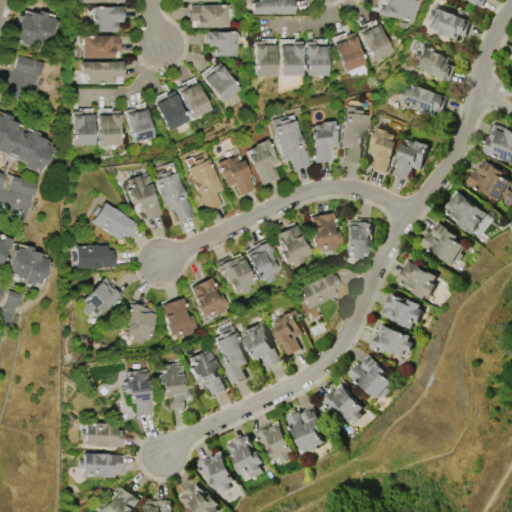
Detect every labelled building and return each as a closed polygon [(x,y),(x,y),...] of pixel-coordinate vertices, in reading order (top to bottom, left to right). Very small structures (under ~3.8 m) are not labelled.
[(256,0),(290,0),(291,14),(251,14),(251,2),(257,2),(256,0)] [(414,0),(409,21),(377,14),(378,6),(382,6),(383,0),(414,0)] [(226,5),(226,27),(195,28),(195,22),(188,22),(188,14),(190,14),(190,5),(226,5)] [(434,6),(470,20),(465,35),(459,33),(457,39),(436,31),(435,31),(426,28),(429,20),(425,19),(428,11),(432,12),(434,6)] [(91,32),(91,7),(121,7),(121,19),(119,19),(119,21),(113,22),(114,31),(91,32)] [(38,10),(47,13),(46,16),(55,19),(52,28),(54,28),(52,35),(51,35),(50,38),(47,38),(46,44),(39,42),(38,44),(30,42),(29,46),(19,43),(20,40),(14,39),(16,33),(14,32),(14,28),(13,28),(15,21),(17,21),(19,13),(28,16),(29,12),(37,14),(38,10)] [(390,52),(369,61),(355,30),(364,26),(366,30),(377,25),(390,52)] [(234,31),(235,56),(209,57),(209,46),(203,47),(203,32),(234,31)] [(363,64),(343,71),(332,44),(344,39),(342,36),(351,32),(363,64)] [(81,58),(81,36),(119,36),(119,52),(112,52),(112,57),(81,58)] [(274,75),(252,75),(252,41),(261,41),(261,46),(274,46),(274,75)] [(300,75),(278,75),(278,46),(291,45),(291,41),(300,41),(300,75)] [(326,75),(304,75),(304,42),(313,42),(313,47),(326,47),(326,75)] [(449,81),(412,67),(415,60),(411,59),(414,51),(417,52),(419,46),(429,50),(430,49),(451,57),(448,63),(455,65),(449,81)] [(12,69),(16,56),(41,63),(38,76),(12,69)] [(80,62),(120,62),(120,77),(112,77),(113,83),(86,84),(86,74),(80,74),(80,62)] [(237,89),(220,102),(209,88),(209,89),(202,79),(212,71),(210,68),(217,63),(237,89)] [(411,82),(447,96),(441,113),(435,110),(433,115),(403,104),(406,97),(402,95),(405,87),(408,89),(411,82)] [(209,110),(190,119),(175,89),(183,85),(184,88),(195,83),(209,110)] [(186,121),(166,131),(153,105),(165,99),(163,95),(171,91),(186,121)] [(358,108),(358,111),(358,114),(364,115),(363,130),(364,130),(363,143),(361,143),(361,147),(362,148),(361,163),(344,161),(346,147),(338,147),(343,106),(358,108)] [(152,137),(131,143),(122,110),(131,108),(132,112),(145,109),(152,137)] [(92,144),(71,145),(70,111),(79,110),(79,116),(92,115),(92,144)] [(118,144),(97,145),(96,116),(109,115),(109,110),(117,110),(118,144)] [(3,113),(11,117),(9,120),(17,123),(15,127),(21,130),(22,126),(26,128),(24,131),(30,133),(31,130),(39,133),(37,137),(45,140),(43,143),(52,147),(49,156),(50,157),(48,163),(47,162),(45,166),(43,165),(40,171),(34,168),(33,171),(24,167),(25,163),(0,152),(0,116),(1,117),(3,113)] [(280,159),(268,120),(283,116),(285,122),(292,120),(296,134),(297,134),(301,145),(300,146),(301,150),(302,150),(307,165),(291,170),(287,157),(280,159)] [(331,120),(334,147),(326,148),(328,161),(312,163),(308,132),(311,131),(310,125),(318,124),(317,122),(331,120)] [(511,162),(482,151),(493,123),(511,130),(511,162)] [(398,142),(394,155),(392,155),(387,172),(372,167),(376,154),(368,151),(377,126),(390,131),(389,132),(396,134),(394,140),(398,142)] [(264,139),(276,162),(269,166),(275,178),(261,185),(247,157),(250,155),(247,150),(253,146),(253,145),(264,139)] [(417,140),(429,144),(421,169),(412,166),(408,178),(394,173),(404,144),(407,145),(409,139),(416,142),(417,140)] [(252,189),(238,195),(232,183),(226,186),(215,163),(226,157),(227,160),(234,156),(236,161),(240,159),(248,175),(246,176),(252,189)] [(206,158),(221,190),(213,193),(219,205),(205,212),(198,198),(199,197),(197,193),(196,194),(191,182),(192,182),(186,169),(192,166),(190,162),(199,158),(200,161),(206,158)] [(480,158),(503,171),(501,174),(509,179),(498,200),(466,182),(480,158)] [(165,212),(153,180),(160,178),(159,174),(166,171),(168,175),(175,172),(180,186),(181,186),(186,198),(184,198),(185,202),(186,201),(192,217),(177,222),(172,209),(165,212)] [(145,173),(161,214),(147,220),(142,208),(138,210),(135,202),(131,203),(126,190),(128,189),(125,180),(137,175),(137,176),(145,173)] [(33,195),(7,189),(11,176),(36,183),(33,195)] [(444,209),(458,191),(476,205),(486,213),(470,234),(456,223),(458,221),(444,209)] [(101,202),(135,224),(126,237),(119,233),(116,239),(88,222),(92,216),(89,214),(94,206),(98,208),(101,202)] [(308,217),(330,213),(334,231),(336,231),(339,243),(334,244),(334,249),(320,252),(319,248),(312,249),(309,231),(311,231),(308,217)] [(343,253),(344,222),(358,222),(358,221),(367,221),(367,222),(371,223),(370,234),(368,234),(368,251),(365,251),(365,253),(359,253),(358,258),(350,258),(350,253),(343,253)] [(273,235),(294,224),(309,253),(302,257),(304,259),(291,266),(289,263),(285,265),(279,253),(282,252),(273,235)] [(420,244),(429,232),(431,234),(437,225),(439,227),(441,224),(458,235),(456,239),(464,244),(459,252),(462,254),(457,261),(453,258),(450,264),(420,244)] [(0,239),(1,240),(3,237),(11,240),(0,265),(0,239)] [(252,245),(266,238),(273,252),(271,253),(275,261),(272,262),(277,271),(271,274),(273,279),(265,284),(262,278),(258,281),(245,257),(246,256),(245,253),(254,248),(252,245)] [(73,246),(83,246),(83,245),(95,244),(95,246),(105,245),(105,250),(111,250),(112,261),(113,261),(113,267),(74,268),(74,262),(70,262),(69,253),(73,253),(73,246)] [(13,247),(23,249),(23,246),(31,248),(30,251),(39,253),(38,257),(47,259),(45,269),(46,269),(45,275),(44,275),(43,279),(41,278),(40,284),(33,283),(32,285),(23,283),(24,280),(15,277),(15,275),(9,273),(11,267),(9,267),(9,263),(7,262),(9,255),(11,256),(13,247)] [(216,266),(240,255),(253,283),(248,285),(250,290),(242,294),(239,289),(233,292),(230,283),(225,285),(216,266)] [(397,279),(409,260),(428,272),(428,270),(437,275),(433,282),(436,284),(429,296),(425,294),(423,298),(412,291),(413,289),(397,279)] [(296,288),(331,271),(338,286),(335,287),(337,290),(334,291),(336,295),(306,309),(303,302),(299,304),(295,295),(299,294),(296,288)] [(189,288),(210,278),(218,295),(220,294),(225,305),(221,307),(223,311),(210,317),(209,314),(201,318),(196,306),(197,305),(189,288)] [(111,283),(122,295),(111,306),(109,304),(103,311),(100,308),(93,315),(90,311),(86,315),(79,308),(83,304),(79,300),(101,279),(108,286),(111,283)] [(7,291),(19,294),(16,307),(4,304),(7,291)] [(381,314),(390,293),(408,300),(409,299),(420,304),(419,308),(423,309),(417,322),(414,320),(411,328),(398,323),(399,321),(381,314)] [(159,306),(181,298),(188,316),(189,315),(194,327),(189,329),(191,333),(177,338),(175,334),(169,337),(164,324),(165,324),(159,306)] [(128,304),(154,311),(147,340),(140,338),(139,344),(130,342),(131,337),(125,335),(127,326),(125,326),(127,317),(125,317),(128,304)] [(291,310),(303,333),(295,337),(301,349),(287,355),(280,340),(279,341),(272,328),(276,326),(273,320),(280,317),(280,315),(291,310)] [(253,360),(243,339),(246,338),(242,329),(261,320),(271,341),(270,341),(273,348),(274,347),(280,360),(266,367),(261,356),(253,360)] [(383,352),(368,346),(374,332),(378,333),(382,324),(410,335),(408,340),(413,342),(409,351),(405,349),(402,354),(393,350),(392,353),(384,350),(383,352)] [(246,377),(232,384),(212,341),(219,338),(216,332),(230,325),(248,362),(241,365),(246,377)] [(207,352),(225,388),(211,395),(206,384),(200,387),(198,382),(195,384),(187,368),(190,366),(186,358),(198,352),(200,355),(207,352)] [(349,374),(359,363),(361,365),(368,358),(370,359),(372,357),(387,371),(384,375),(391,381),(386,387),(389,390),(383,396),(380,393),(375,398),(349,374)] [(179,365),(183,406),(168,408),(167,396),(162,397),(161,388),(157,388),(155,375),(158,375),(157,365),(169,364),(169,366),(179,365)] [(124,371),(144,368),(151,413),(135,415),(133,403),(128,403),(126,393),(123,393),(121,381),(126,381),(124,371)] [(323,402),(342,384),(362,407),(358,411),(361,415),(355,421),(352,418),(347,422),(341,415),(337,418),(323,402)] [(311,406),(313,411),(315,410),(320,420),(319,421),(323,430),(318,432),(323,442),(315,446),(315,447),(308,451),(306,446),(301,448),(288,421),(290,421),(288,416),(311,406)] [(256,433),(280,422),(292,450),(288,452),(291,458),(282,462),(280,457),(274,460),(270,452),(266,454),(256,433)] [(82,445),(82,438),(78,438),(79,430),(83,430),(84,424),(92,424),(92,423),(105,423),(105,425),(113,425),(113,431),(122,431),(122,447),(82,445)] [(227,445),(248,435),(256,452),(258,451),(264,462),(258,465),(260,468),(248,474),(246,471),(238,474),(233,463),(235,462),(227,445)] [(82,453),(121,455),(120,472),(112,471),(112,477),(80,476),(81,468),(77,468),(77,459),(81,460),(82,453)] [(221,453),(234,480),(229,483),(231,487),(223,491),(221,486),(214,489),(210,480),(209,481),(205,473),(203,474),(198,463),(201,462),(201,461),(208,457),(209,459),(221,453)] [(192,511),(179,498),(196,482),(209,496),(210,495),(218,504),(215,507),(218,510),(216,511),(192,511)] [(120,486),(140,499),(131,511),(103,511),(101,511),(108,500),(113,504),(116,498),(113,496),(120,486)] [(145,511),(145,501),(155,501),(155,496),(170,496),(171,511),(169,511),(145,511)]
